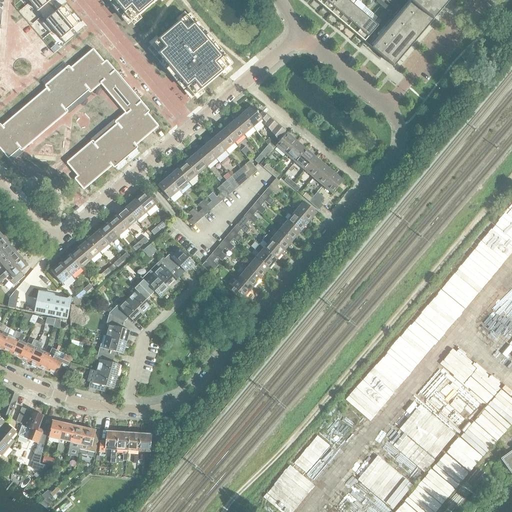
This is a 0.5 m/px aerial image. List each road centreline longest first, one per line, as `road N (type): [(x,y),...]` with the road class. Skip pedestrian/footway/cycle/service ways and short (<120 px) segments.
road 1 (track): [(224,510),(511,178)]
road 2 (residential): [(124,409),(156,410),(196,391),(398,151),(399,125),(385,108)]
road 3 (residential): [(194,123),(57,234),(35,231),(0,188)]
road 4 (residential): [(194,123),(89,0)]
road 5 (residential): [(124,409),(143,336),(203,275)]
road 6 (residential): [(385,108),(477,0)]
road 7 (residential): [(124,409),(86,404),(0,371)]
